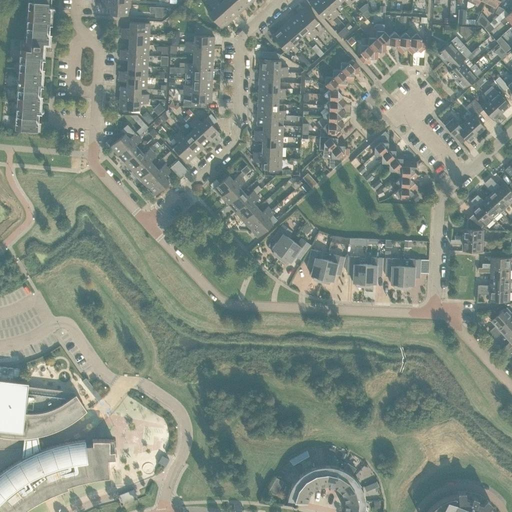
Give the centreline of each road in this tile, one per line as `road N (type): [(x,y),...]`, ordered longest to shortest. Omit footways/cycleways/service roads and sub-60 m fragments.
road 1 (unclassified): [(432,310),(228,303),(147,222)]
road 2 (residential): [(147,222),(230,145),(242,34),(279,0)]
road 3 (residential): [(96,91),(97,168),(147,222)]
road 4 (unclassified): [(462,176),(437,202),(432,310)]
